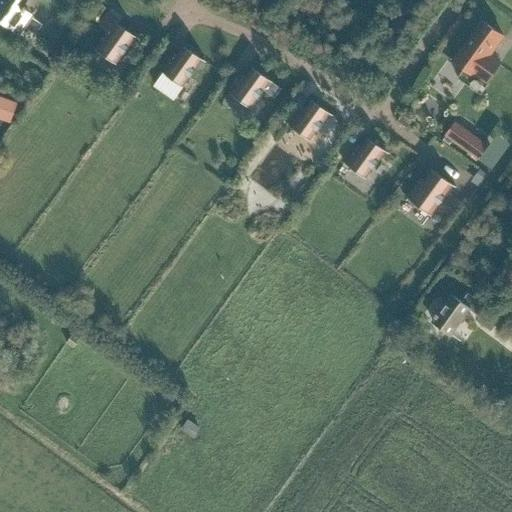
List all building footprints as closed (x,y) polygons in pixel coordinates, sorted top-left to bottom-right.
[(0,0),(0,20),(18,33),(30,17),(24,12),(25,11),(22,8),(21,10),(15,5),(18,0),(0,0)] [(99,3),(92,13),(99,17),(106,7),(99,3)] [(106,31),(94,48),(116,64),(136,36),(118,23),(121,18),(110,10),(99,25),(106,31)] [(261,20),(249,15),(245,24),(256,29),(261,20)] [(481,21),(452,61),(464,69),(458,78),(481,95),(488,85),(486,83),(500,64),(490,56),(503,37),(481,21)] [(277,29),(266,22),(261,31),(272,37),(277,29)] [(174,53),(161,71),(183,87),(203,59),(184,46),(177,56),(174,53)] [(242,74),(229,92),(251,108),(271,81),(252,67),(245,77),(242,74)] [(0,119),(10,123),(17,103),(0,96),(0,119)] [(301,107),(288,124),(310,140),(330,113),(311,99),(304,109),(301,107)] [(402,115),(397,121),(407,128),(411,121),(402,115)] [(478,159),(487,146),(455,122),(445,135),(478,159)] [(357,145),(344,162),(366,178),(386,151),(367,137),(360,147),(357,145)] [(456,188),(456,187),(431,169),(423,180),(420,178),(406,197),(431,215),(453,186),(456,188)] [(480,169),(475,176),(481,181),(486,174),(480,169)] [(448,296),(429,322),(449,336),(468,310),(476,316),(483,306),(467,295),(459,305),(448,296)] [(74,335),(67,343),(73,347),(79,339),(74,335)]
